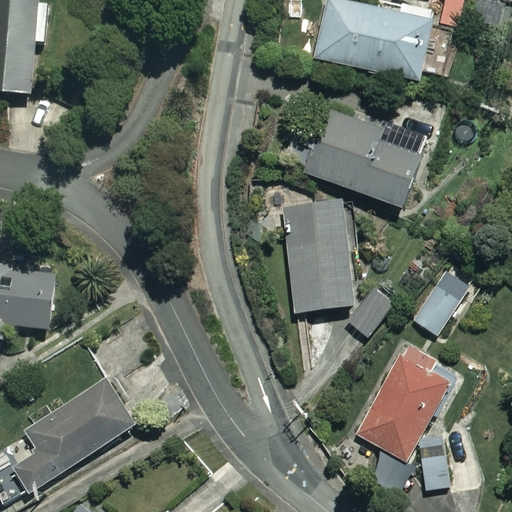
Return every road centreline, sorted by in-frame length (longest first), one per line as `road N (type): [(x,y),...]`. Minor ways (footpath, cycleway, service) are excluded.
road 1 (residential): [(237,0),(207,199),(219,274),(262,398),(265,445)]
road 2 (residential): [(265,445),(222,406),(134,248),(107,217),(40,175)]
road 3 (residential): [(193,0),(134,131),(93,160),(40,175)]
